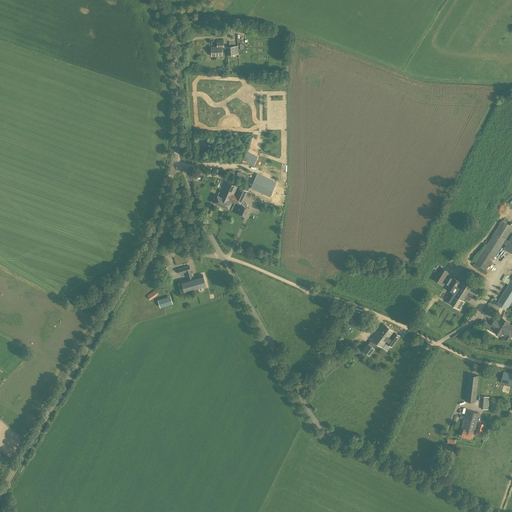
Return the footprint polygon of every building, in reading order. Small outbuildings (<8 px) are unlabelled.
[(221,46),(223,46),(223,42),(217,42),(217,46),(211,46),(212,56),(222,55),(221,46)] [(253,158),(245,155),(243,160),(251,164),(254,165),(256,160),(253,158)] [(245,176),(237,173),(235,178),(243,181),(245,176)] [(271,182),(257,176),(252,186),(267,192),(271,182)] [(232,201),(233,201),(231,200),(233,197),(234,198),(236,196),(235,196),(233,195),(237,186),(225,181),(220,192),(219,192),(214,203),(228,209),(232,201)] [(239,187),(235,196),(236,196),(234,198),(233,197),(231,200),(233,201),(241,205),(237,213),(246,217),(250,208),(246,206),(247,203),(246,201),(244,200),(248,191),(239,187)] [(475,263),(485,270),(504,242),(507,244),(508,241),(505,239),(511,228),(511,227),(502,221),(475,263)] [(511,235),(508,241),(507,244),(504,248),(511,253),(511,277),(500,295),(495,303),(506,310),(511,300),(511,235)] [(190,278),(193,277),(189,265),(178,269),(179,274),(186,272),(188,279),(190,278)] [(442,285),(449,272),(439,266),(431,278),(442,285)] [(203,274),(193,277),(190,278),(190,279),(191,278),(192,281),(193,280),(196,289),(206,286),(203,274)] [(190,279),(190,278),(188,279),(181,281),(185,293),(196,289),(193,280),(192,281),(191,278),(190,279)] [(459,309),(465,299),(469,301),(473,294),(468,291),(472,286),(461,279),(460,282),(452,278),(446,289),(452,293),(447,301),(459,309)] [(156,297),(159,294),(155,289),(147,295),(150,300),(153,298),(155,296),(156,297)] [(160,306),(173,304),(171,296),(158,298),(160,306)] [(361,332),(368,321),(350,311),(344,323),(361,332)] [(501,318),(498,322),(494,320),(491,325),(495,327),(492,331),(501,336),(502,333),(506,336),(505,336),(510,339),(511,336),(511,335),(511,326),(508,324),(509,323),(501,318)] [(392,347),(400,336),(383,323),(371,339),(371,340),(368,343),(368,344),(366,342),(361,348),(363,350),(369,355),(374,348),(377,344),(382,348),(386,342),(392,347)] [(511,385),(511,373),(503,371),(500,383),(511,385)] [(476,402),(479,376),(468,375),(465,401),(476,402)] [(466,410),(464,416),(461,415),(460,418),(464,419),(461,428),(463,429),(461,436),(470,438),(472,433),(484,436),(485,432),(482,431),(484,424),(479,422),(477,430),(475,429),(479,413),(466,410)]
